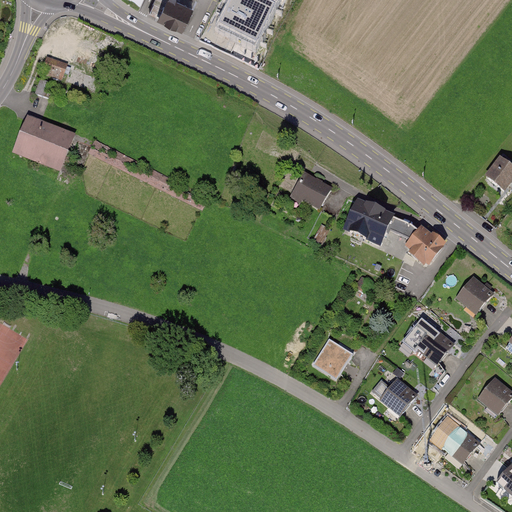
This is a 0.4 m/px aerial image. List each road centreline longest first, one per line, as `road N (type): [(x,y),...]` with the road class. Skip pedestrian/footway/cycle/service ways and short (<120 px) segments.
road 1 (residential): [(483,511),(309,395),(212,345),(0,279)]
road 2 (primary): [(90,0),(382,162),(511,266)]
